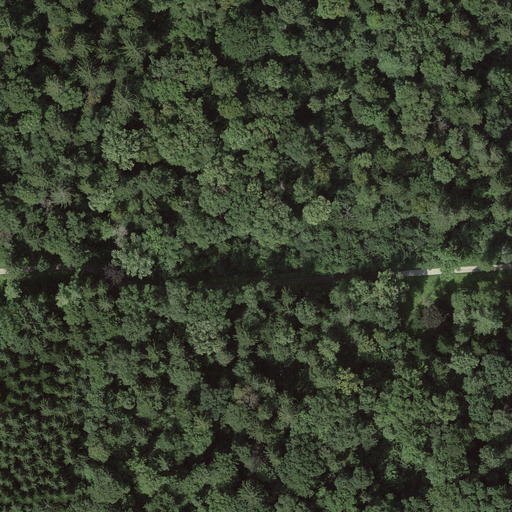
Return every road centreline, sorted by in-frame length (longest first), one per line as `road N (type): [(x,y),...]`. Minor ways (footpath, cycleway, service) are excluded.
road 1 (track): [(79,511),(74,470),(116,245),(110,105),(147,0)]
road 2 (track): [(511,264),(159,291),(108,267),(0,274)]
